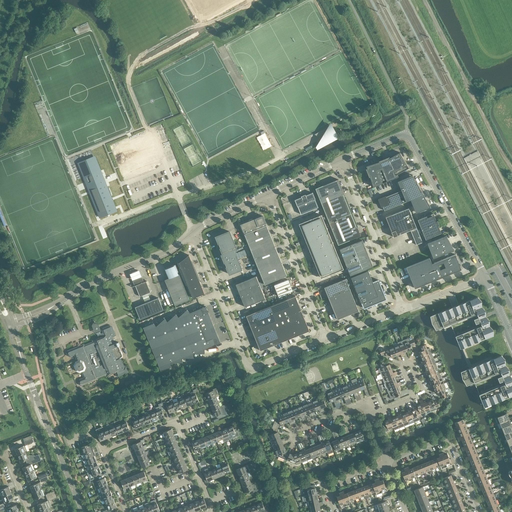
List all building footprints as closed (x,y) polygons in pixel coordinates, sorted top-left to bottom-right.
[(318,144),(316,147),(335,137),(329,126),(327,128),(318,144)] [(379,162),(387,181),(398,177),(397,174),(409,168),(400,152),(389,158),(388,157),(389,157),(379,161),(379,162)] [(80,163),(85,177),(84,177),(87,184),(88,184),(90,190),(89,190),(100,217),(116,211),(106,184),(104,184),(102,178),(103,178),(100,171),(99,171),(97,164),(94,158),(80,163)] [(374,163),(378,173),(382,183),(387,181),(379,162),(374,163)] [(370,176),(378,173),(374,163),(366,166),(367,168),(366,169),(369,177),(369,176),(370,176)] [(378,173),(370,176),(373,187),(382,183),(378,173)] [(416,214),(426,209),(430,207),(431,208),(412,175),(398,181),(401,191),(406,202),(411,200),(414,209),(416,214)] [(315,188),(338,245),(360,236),(343,194),(344,194),(342,189),(341,190),(339,186),(340,185),(338,179),(315,188)] [(386,197),(386,196),(378,199),(381,206),(382,206),(384,210),(406,202),(401,191),(386,197)] [(301,214),(318,207),(315,199),(312,193),(295,200),(297,206),(298,206),(301,214)] [(394,237),(398,235),(410,230),(416,245),(423,242),(409,208),(386,217),(392,231),(391,232),(394,237)] [(437,221),(436,221),(433,213),(418,220),(426,240),(441,233),(438,226),(439,225),(437,221)] [(321,215),(300,224),(311,251),(332,242),(321,215)] [(285,271),(284,269),(282,263),(278,254),(275,246),(275,247),(271,237),(272,237),(269,230),(268,230),(265,223),(266,223),(263,216),(257,218),(240,224),(243,232),(265,285),(287,276),(285,271)] [(216,237),(216,238),(216,237),(219,244),(220,248),(223,255),(234,251),(237,250),(229,231),(216,237)] [(427,243),(433,258),(454,250),(446,236),(427,243)] [(350,276),(373,266),(370,260),(365,246),(362,240),(340,249),(350,276)] [(322,278),(343,269),(332,242),(311,251),(322,278)] [(229,274),(242,269),(241,269),(234,251),(223,255),(222,255),(225,263),(226,267),(229,274)] [(429,258),(406,267),(412,282),(414,282),(417,287),(415,288),(461,269),(459,270),(453,256),(455,255),(455,254),(432,264),(429,258)] [(194,266),(189,255),(185,258),(181,261),(179,263),(193,298),(204,293),(194,266)] [(165,280),(175,305),(189,300),(179,274),(178,274),(177,272),(178,272),(175,265),(164,269),(167,276),(168,276),(169,278),(165,280)] [(362,303),(364,308),(382,301),(381,298),(382,296),(385,295),(377,278),(372,280),(368,270),(351,277),(361,303),(362,303)] [(140,274),(139,271),(129,275),(131,278),(132,282),(142,278),(140,274)] [(239,291),(259,283),(256,276),(236,285),(239,291)] [(146,282),(147,281),(143,282),(141,279),(134,282),(135,285),(132,287),(135,286),(140,297),(150,292),(146,282)] [(292,290),(288,280),(288,279),(274,285),(279,296),(292,291),(292,290)] [(329,298),(350,289),(346,279),(324,287),(329,298)] [(241,298),(262,290),(259,283),(239,291),(241,298)] [(337,319),(359,311),(350,289),(329,298),(337,319)] [(245,307),(265,299),(262,290),(241,298),(245,307)] [(274,313),(298,303),(295,296),(271,306),(274,313)] [(452,307),(430,316),(432,324),(434,327),(436,330),(450,324),(475,315),(475,316),(476,318),(472,319),(474,325),(479,323),(479,325),(480,327),(456,337),(460,349),(485,339),(493,335),(493,330),(489,326),(489,320),(487,318),(485,316),(485,313),(485,310),(481,306),(481,301),(478,297),(458,305),(455,306),(452,307)] [(158,298),(135,307),(140,319),(163,310),(158,298)] [(282,342),(309,331),(298,303),(274,313),(277,320),(274,321),(277,329),(282,342)] [(201,309),(206,307),(206,306),(190,313),(187,310),(179,317),(176,314),(168,322),(165,318),(156,326),(153,323),(143,327),(152,349),(213,325),(208,313),(204,314),(201,309)] [(277,320),(274,313),(271,306),(246,316),(252,330),(274,321),(277,320)] [(274,321),(252,330),(255,337),(277,329),(274,321)] [(95,333),(97,334),(100,333),(101,331),(99,327),(98,324),(96,323),(93,324),(92,326),(93,329),(95,333)] [(171,367),(171,363),(182,362),(182,358),(194,358),(193,354),(205,353),(204,349),(220,343),(220,342),(216,344),(213,338),(217,337),(213,325),(152,349),(161,371),(171,367)] [(103,333),(100,334),(100,333),(97,334),(99,339),(94,341),(94,342),(84,345),(84,344),(68,351),(67,353),(68,356),(70,357),(75,355),(77,361),(75,362),(74,365),(76,371),(80,373),(82,372),(84,378),(79,380),(80,380),(79,382),(80,385),(82,385),(82,386),(98,379),(98,378),(107,374),(107,375),(115,372),(117,377),(128,373),(126,367),(124,368),(121,358),(123,357),(119,346),(120,346),(119,342),(115,344),(112,337),(116,336),(112,326),(110,326),(103,328),(102,330),(103,333)] [(282,342),(277,329),(255,337),(260,350),(282,342)] [(403,340),(407,351),(412,349),(411,346),(415,345),(413,339),(409,341),(408,338),(403,340)] [(407,351),(403,340),(398,342),(399,345),(403,356),(405,355),(404,353),(407,351)] [(394,347),(397,355),(400,354),(402,357),(403,356),(399,345),(394,347)] [(421,358),(432,353),(430,348),(427,349),(425,345),(420,347),(421,351),(419,352),(421,358)] [(397,355),(394,347),(384,351),(383,348),(379,350),(381,355),(385,353),(386,356),(391,355),(392,357),(397,355)] [(420,364),(434,358),(432,353),(421,358),(422,361),(419,362),(420,364)] [(484,407),(511,395),(511,377),(511,376),(509,374),(509,371),(509,369),(505,365),(505,359),(501,355),(493,358),(468,368),(461,372),(462,379),(466,386),(474,383),(500,372),(500,374),(501,376),(497,378),(499,383),(503,381),(504,383),(504,384),(479,395),(484,407)] [(425,367),(436,363),(434,358),(420,364),(421,365),(423,364),(425,367)] [(379,369),(381,373),(381,374),(392,369),(389,364),(387,365),(385,361),(379,363),(381,367),(379,369)] [(435,369),(437,368),(438,368),(436,363),(425,367),(426,371),(423,372),(424,374),(435,369)] [(429,377),(437,374),(439,373),(437,368),(435,369),(424,374),(425,375),(427,374),(429,377)] [(392,369),(381,374),(383,379),(385,378),(396,373),(396,371),(393,373),(392,369)] [(385,378),(383,379),(385,384),(396,379),(394,376),(397,375),(396,373),(385,378)] [(428,384),(442,378),(440,373),(439,373),(437,374),(429,377),(430,381),(427,382),(428,384)] [(351,380),(352,383),(357,395),(359,394),(358,391),(361,390),(357,381),(356,378),(351,380)] [(433,387),(444,383),(442,378),(428,384),(429,385),(432,384),(433,387)] [(367,391),(362,379),(357,381),(361,390),(364,389),(365,392),(367,391)] [(396,379),(385,384),(387,389),(400,383),(400,381),(397,383),(396,379)] [(347,385),(351,394),(353,393),(355,396),(357,395),(352,383),(347,385)] [(400,383),(387,389),(389,394),(391,393),(400,389),(398,386),(401,385),(400,383)] [(445,394),(443,389),(446,388),(444,383),(433,387),(435,393),(438,392),(439,396),(441,395),(443,399),(447,397),(448,397),(447,394),(445,394)] [(342,387),(347,399),(349,398),(348,395),(351,394),(347,385),(342,387)] [(337,389),(341,398),(343,397),(345,400),(347,399),(342,387),(337,389)] [(215,395),(218,394),(217,390),(216,388),(213,389),(213,390),(206,393),(208,399),(216,396),(215,395)] [(190,393),(191,395),(189,396),(193,404),(199,401),(196,394),(196,393),(195,389),(193,390),(193,391),(190,393)] [(332,391),(337,403),(339,402),(338,399),(341,398),(337,389),(332,391)] [(391,399),(395,397),(396,400),(400,398),(399,396),(402,394),(400,389),(391,393),(389,394),(391,399)] [(337,403),(332,391),(327,393),(330,402),(333,401),(335,404),(337,403)] [(193,404),(189,396),(191,395),(190,393),(189,392),(187,392),(189,396),(185,398),(184,398),(187,406),(193,404)] [(178,401),(181,408),(187,406),(184,398),(185,398),(183,394),(181,395),(182,396),(178,398),(179,400),(178,401)] [(216,397),(219,396),(219,394),(218,394),(215,395),(216,396),(208,399),(210,405),(218,402),(218,401),(216,397)] [(179,400),(178,398),(178,396),(176,397),(176,399),(173,400),(173,402),(172,403),(175,411),(181,408),(178,401),(179,400)] [(317,399),(322,412),(325,411),(323,407),(326,406),(323,397),(317,399)] [(170,401),(166,402),(165,401),(162,403),(165,409),(168,408),(170,413),(175,411),(172,403),(173,402),(173,400),(172,399),(169,400),(170,401)] [(220,408),(220,406),(218,403),(222,401),(221,399),(218,401),(218,402),(210,405),(213,411),(220,408)] [(322,412),(317,399),(312,401),(316,410),(319,409),(320,412),(322,412)] [(436,408),(440,406),(438,400),(434,402),(432,399),(427,401),(432,412),(437,410),(436,408)] [(426,412),(427,414),(432,412),(427,401),(424,403),(423,400),(421,401),(426,412)] [(316,410),(312,401),(307,403),(313,415),(315,415),(313,411),(316,410)] [(417,408),(419,414),(420,414),(421,417),(427,414),(426,412),(421,401),(419,401),(421,404),(417,406),(418,408),(417,408)] [(155,411),(158,419),(165,417),(162,411),(165,409),(162,403),(158,404),(159,406),(155,408),(157,411),(155,411)] [(313,415),(307,403),(302,405),(306,414),(309,413),(310,417),(313,415)] [(223,414),(221,408),(224,407),(223,405),(220,406),(220,408),(213,411),(215,417),(223,414)] [(306,414),(302,405),(297,407),(303,420),(305,419),(303,415),(306,414)] [(155,408),(155,407),(153,408),(154,412),(151,413),(150,414),(153,421),(158,419),(155,411),(157,411),(155,408)] [(293,409),(296,418),(299,417),(300,421),(303,420),(297,407),(293,409)] [(405,413),(410,424),(414,422),(409,408),(407,409),(408,412),(405,413)] [(420,420),(418,415),(419,414),(417,408),(411,410),(410,408),(409,408),(414,422),(420,420)] [(144,416),(147,424),(153,421),(150,414),(151,413),(149,409),(147,410),(148,411),(144,413),(145,416),(144,416)] [(296,418),(293,409),(287,411),(292,424),(295,423),(293,419),(296,418)] [(292,424),(287,411),(282,413),(286,422),(289,421),(290,425),(292,424)] [(143,416),(139,418),(138,418),(141,426),(147,424),(144,416),(145,416),(144,413),(143,412),(141,413),(143,416)] [(395,417),(399,428),(404,426),(399,412),(397,413),(398,416),(395,417)] [(399,412),(404,426),(410,424),(405,413),(401,414),(400,412),(399,412)] [(286,422),(282,413),(277,416),(273,425),(278,428),(279,425),(286,422)] [(497,424),(500,423),(511,453),(511,469),(508,471),(509,474),(511,478),(511,481),(511,482),(511,426),(506,413),(495,418),(497,424)] [(136,415),(136,416),(132,418),(131,415),(127,417),(130,424),(133,422),(135,428),(141,426),(138,418),(139,418),(138,414),(136,415)] [(383,425),(385,432),(388,431),(388,430),(390,429),(391,431),(394,430),(389,416),(387,417),(388,420),(385,421),(386,424),(383,425)] [(389,416),(394,430),(399,428),(395,417),(391,419),(390,416),(389,416)] [(125,422),(122,424),(120,424),(123,432),(129,429),(128,425),(130,424),(127,417),(124,418),(125,422)] [(454,429),(465,424),(463,419),(455,423),(456,426),(454,427),(454,429)] [(120,424),(116,426),(114,426),(118,434),(123,432),(120,424),(122,424),(120,420),(118,421),(120,424)] [(109,429),(112,436),(118,434),(114,426),(116,426),(114,422),(112,423),(114,427),(110,428),(109,429)] [(106,430),(104,431),(103,431),(106,439),(112,436),(109,429),(110,428),(108,424),(107,425),(107,426),(106,427),(106,430)] [(459,433),(467,429),(465,424),(454,429),(455,430),(458,429),(459,433)] [(271,441),(280,437),(277,430),(278,428),(273,425),(272,428),(273,429),(275,433),(269,435),(271,441)] [(237,428),(234,429),(232,426),(226,428),(230,436),(228,436),(230,439),(232,439),(231,438),(235,436),(234,434),(235,434),(235,433),(238,432),(237,428)] [(97,433),(100,441),(106,439),(103,431),(104,431),(103,427),(101,428),(102,431),(97,433)] [(226,441),(225,438),(228,436),(230,436),(226,428),(221,431),(224,438),(223,439),(224,442),(226,441)] [(166,438),(174,435),(171,429),(164,432),(163,431),(160,432),(161,434),(164,433),(166,437),(166,438)] [(458,439),(469,434),(467,429),(459,433),(460,436),(458,437),(458,439)] [(353,433),(356,442),(364,439),(361,430),(353,433)] [(219,440),(223,439),(224,438),(221,431),(215,433),(218,441),(217,441),(218,444),(220,443),(219,440)] [(346,432),(351,444),(356,442),(353,433),(350,434),(348,431),(346,432)] [(343,437),(346,447),(351,444),(346,432),(344,433),(345,436),(343,437)] [(217,441),(218,441),(215,433),(209,435),(212,443),(211,443),(212,446),(214,446),(213,443),(217,441)] [(463,443),(471,439),(469,434),(458,439),(459,441),(462,439),(463,443)] [(168,444),(176,441),(174,435),(166,438),(166,437),(162,438),(163,440),(166,439),(168,443),(168,444)] [(211,443),(212,443),(209,435),(203,438),(206,445),(205,446),(207,449),(209,448),(207,445),(211,443)] [(336,436),(341,449),(346,447),(343,437),(340,439),(338,435),(336,436)] [(332,442),(336,451),(341,449),(336,436),(334,437),(335,440),(332,442)] [(273,446),(285,441),(284,438),(281,440),(280,437),(271,441),(273,446)] [(202,447),(205,446),(206,445),(203,438),(198,440),(201,448),(200,448),(202,453),(204,453),(203,450),(202,447)] [(141,442),(144,441),(144,439),(140,440),(141,441),(133,444),(136,450),(143,447),(143,446),(141,442)] [(333,452),(332,450),(329,441),(326,442),(324,439),(322,440),(327,452),(328,454),(333,452)] [(462,449),(473,444),(471,439),(463,443),(464,446),(462,447),(462,449)] [(196,450),(200,448),(201,448),(198,440),(192,442),(195,450),(194,450),(195,453),(197,453),(196,450)] [(318,445),(322,454),(327,452),(322,440),(320,441),(321,444),(318,445)] [(176,441),(168,444),(168,443),(164,444),(165,446),(169,445),(170,448),(171,449),(178,446),(176,441)] [(285,441),(273,446),(275,451),(284,447),(283,444),(286,443),(285,441)] [(312,444),(317,456),(322,454),(318,445),(316,446),(314,443),(312,444)] [(81,447),(84,452),(80,454),(81,455),(84,454),(84,453),(91,450),(89,444),(81,447)] [(308,449),(312,458),(317,456),(312,444),(310,445),(311,448),(308,449)] [(467,453),(475,449),(473,444),(462,449),(463,451),(466,449),(467,453)] [(18,455),(27,451),(25,445),(15,449),(18,455)] [(145,453),(145,452),(144,448),(147,447),(146,445),(143,446),(143,447),(136,450),(138,456),(145,453)] [(178,446),(171,449),(170,448),(167,450),(169,456),(172,454),(173,455),(181,452),(178,446)] [(286,453),(286,452),(284,447),(275,451),(277,456),(287,460),(289,455),(286,453)] [(302,448),(307,460),(312,458),(308,449),(306,450),(304,447),(302,448)] [(298,453),(302,462),(307,460),(302,448),(300,449),(301,452),(298,453)] [(466,459),(478,454),(475,449),(467,453),(468,456),(466,457),(466,459)] [(91,450),(84,453),(84,454),(86,458),(82,459),(83,461),(87,460),(86,458),(94,455),(91,450)] [(147,457),(146,454),(149,452),(148,450),(145,452),(145,453),(138,456),(140,462),(148,459),(147,457)] [(27,451),(18,455),(20,462),(24,460),(24,461),(26,460),(27,462),(28,462),(32,460),(37,458),(36,455),(35,456),(35,455),(29,455),(27,451)] [(181,452),(173,455),(172,454),(169,456),(170,457),(173,456),(175,460),(175,461),(183,458),(181,452)] [(293,455),(290,454),(289,455),(287,460),(296,464),(297,464),(302,462),(298,453),(293,455)] [(440,470),(453,464),(451,458),(449,459),(447,454),(444,455),(443,453),(439,454),(440,457),(409,469),(408,467),(404,468),(405,471),(402,472),(404,477),(402,478),(405,484),(418,478),(417,476),(424,473),(425,476),(427,475),(425,472),(429,471),(430,474),(433,472),(432,470),(439,467),(440,470)] [(471,463),(480,459),(478,454),(466,459),(467,461),(470,459),(471,463)] [(86,458),(87,460),(88,464),(84,465),(85,467),(89,466),(88,464),(96,461),(94,455),(86,458)] [(150,456),(147,457),(148,459),(140,462),(142,467),(150,464),(148,460),(151,458),(150,456)] [(175,462),(177,465),(178,467),(185,464),(183,458),(175,461),(175,460),(171,461),(172,463),(175,462)] [(470,469),(482,464),(480,459),(471,463),(473,466),(470,467),(470,469)] [(88,464),(89,466),(90,469),(87,471),(87,473),(91,471),(91,470),(98,467),(96,461),(88,464)] [(228,464),(223,466),(221,463),(219,464),(221,467),(222,466),(225,474),(231,472),(228,464)] [(25,474),(35,470),(32,464),(23,467),(25,474)] [(180,473),(188,470),(185,464),(178,467),(177,465),(174,467),(174,469),(178,467),(180,473)] [(221,467),(219,464),(214,466),(215,469),(216,469),(219,476),(225,474),(222,466),(221,467)] [(475,473),(484,469),(482,464),(470,469),(471,471),(474,469),(475,473)] [(239,475),(247,472),(247,473),(250,472),(248,465),(237,469),(239,475)] [(90,480),(97,477),(96,475),(101,473),(98,467),(91,470),(91,471),(87,473),(90,480)] [(216,469),(215,469),(211,471),(210,467),(208,468),(209,471),(210,471),(213,479),(219,476),(216,469)] [(208,468),(204,470),(202,470),(203,474),(204,473),(207,481),(213,479),(210,471),(209,471),(208,468)] [(475,479),(486,475),(484,469),(475,473),(477,476),(474,477),(475,479)] [(35,470),(25,474),(28,480),(37,477),(35,470)] [(143,481),(147,479),(144,471),(138,474),(141,481),(140,482),(142,485),(144,484),(143,481)] [(250,472),(247,473),(247,472),(239,475),(241,481),(249,478),(249,479),(252,478),(250,472)] [(136,483),(140,482),(141,481),(138,474),(132,476),(135,484),(134,484),(136,487),(137,487),(136,483)] [(451,475),(443,478),(444,482),(441,483),(442,485),(453,480),(451,475)] [(479,483),(488,480),(486,475),(475,479),(475,481),(478,480),(479,483)] [(131,486),(134,484),(135,484),(132,476),(127,478),(130,486),(128,487),(130,490),(132,489),(131,486)] [(99,486),(99,487),(107,484),(104,478),(99,480),(97,477),(90,480),(92,483),(97,481),(99,486)] [(130,486),(127,478),(121,481),(124,488),(123,489),(124,492),(126,491),(125,488),(128,487),(130,486)] [(249,478),(241,481),(244,487),(251,484),(252,485),(254,484),(254,482),(251,483),(249,479),(249,478)] [(375,495),(388,490),(386,484),(385,485),(383,480),(380,481),(379,478),(374,480),(375,482),(344,494),(343,491),(339,493),(340,495),(337,497),(339,502),(337,503),(339,508),(353,503),(352,501),(359,498),(360,501),(362,500),(360,497),(364,496),(365,499),(368,498),(367,495),(374,493),(375,495)] [(447,489),(455,485),(453,480),(442,485),(443,486),(445,485),(447,489)] [(479,489),(490,485),(488,480),(479,483),(481,486),(478,487),(479,489)] [(33,492),(42,489),(40,482),(30,486),(33,492)] [(251,484),(244,487),(246,493),(248,492),(249,494),(257,490),(255,483),(254,484),(252,485),(251,484)] [(101,492),(109,489),(107,484),(99,487),(99,486),(95,488),(96,490),(100,488),(101,492)] [(306,487),(302,488),(304,496),(308,495),(317,493),(316,492),(315,488),(314,485),(308,486),(306,487)] [(446,495),(457,490),(455,485),(447,489),(448,492),(445,493),(446,495)] [(483,493),(492,490),(490,485),(479,489),(479,491),(482,490),(483,493)] [(0,491),(2,496),(11,492),(9,486),(0,489),(0,491)] [(423,487),(414,490),(416,495),(425,492),(423,487)] [(42,489),(33,492),(35,499),(45,495),(42,489)] [(104,499),(104,498),(111,495),(109,489),(101,492),(97,494),(98,495),(100,495),(101,499),(98,500),(98,502),(104,499)] [(457,490),(446,495),(447,496),(449,495),(451,499),(459,495),(457,490)] [(483,499),(494,495),(492,490),(483,493),(485,496),(482,497),(483,499)] [(308,495),(304,496),(305,501),(309,500),(318,498),(317,495),(319,494),(318,491),(316,492),(317,493),(308,495)] [(11,492),(2,496),(5,503),(14,499),(11,492)] [(418,500),(427,497),(425,492),(416,495),(418,500)] [(102,507),(107,505),(106,504),(114,501),(111,495),(104,498),(104,499),(106,503),(102,505),(102,507)] [(450,505),(461,500),(459,495),(451,499),(452,502),(449,503),(450,505)] [(487,503),(496,500),(494,495),(483,499),(483,501),(486,500),(487,503)] [(420,505),(429,502),(427,497),(418,500),(420,505)] [(196,502),(193,503),(192,503),(195,511),(201,509),(198,501),(199,501),(197,498),(195,499),(196,502)] [(306,503),(304,503),(305,507),(310,505),(310,506),(319,504),(319,502),(318,498),(309,500),(306,501),(306,503)] [(155,499),(148,502),(150,505),(151,505),(153,511),(155,511),(160,510),(155,499)] [(204,499),(199,501),(198,501),(201,509),(207,506),(204,499)] [(192,503),(193,503),(192,500),(190,501),(191,504),(187,505),(186,506),(189,511),(193,511),(195,511),(192,503)] [(455,508),(463,505),(461,500),(450,505),(451,506),(454,505),(455,508)] [(487,509),(498,505),(496,500),(487,503),(489,506),(486,507),(487,509)] [(40,511),(50,507),(47,501),(38,504),(40,511)] [(106,504),(107,505),(108,509),(103,511),(111,511),(113,511),(112,509),(116,507),(114,501),(106,504)] [(386,501),(377,504),(379,509),(388,506),(386,501)] [(189,511),(186,506),(187,505),(186,502),(184,503),(185,506),(182,508),(181,508),(182,511),(189,511)] [(260,511),(269,511),(266,504),(263,505),(262,502),(256,505),(258,511),(259,511),(260,511)] [(319,504),(310,506),(311,511),(320,509),(319,505),(321,505),(321,502),(319,502),(319,504)] [(429,502),(420,505),(422,510),(431,507),(429,502)]
